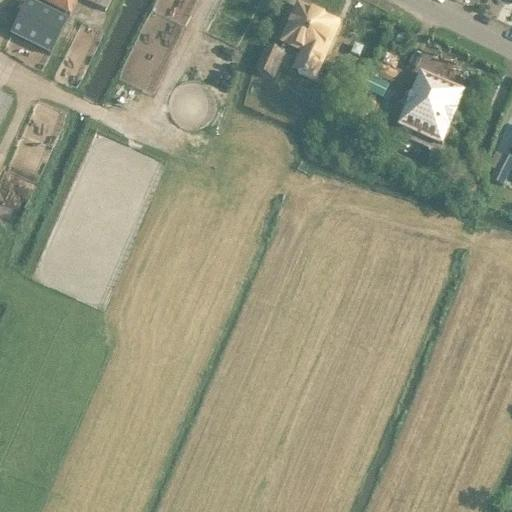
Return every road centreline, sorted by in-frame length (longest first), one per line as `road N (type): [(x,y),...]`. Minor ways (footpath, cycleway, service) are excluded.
road 1 (track): [(157,143),(223,176),(484,240),(511,255)]
road 2 (track): [(0,56),(50,92),(157,143)]
